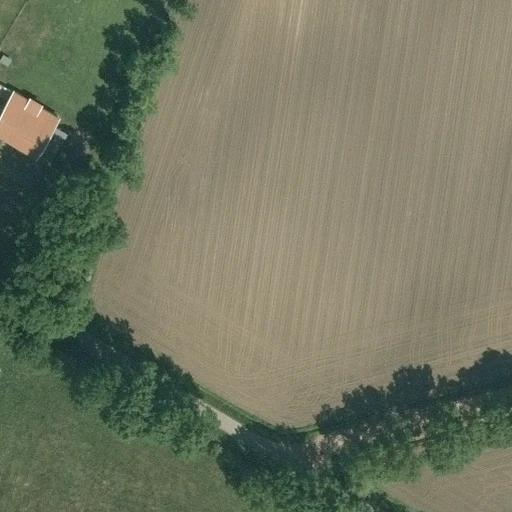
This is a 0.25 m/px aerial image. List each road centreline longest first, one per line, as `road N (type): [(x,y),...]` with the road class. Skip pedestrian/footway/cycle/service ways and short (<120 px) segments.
road 1 (unclassified): [(374,511),(0,285)]
road 2 (track): [(296,465),(338,442),(511,395)]
